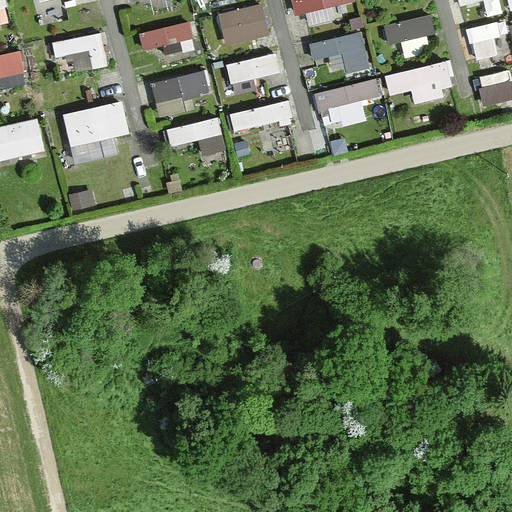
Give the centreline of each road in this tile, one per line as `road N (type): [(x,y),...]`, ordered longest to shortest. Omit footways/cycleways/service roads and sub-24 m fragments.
road 1 (residential): [(511,135),(0,248)]
road 2 (track): [(0,248),(61,511)]
